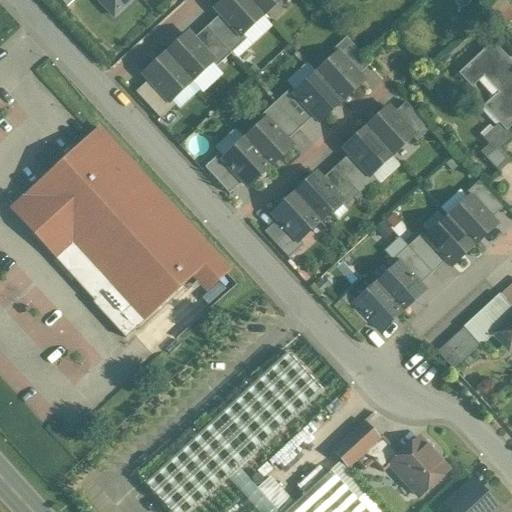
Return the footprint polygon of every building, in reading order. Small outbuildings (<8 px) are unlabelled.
[(98,0),(114,17),(131,0),(98,0)] [(262,17),(247,0),(224,0),(216,8),(221,14),(241,36),(242,36),(262,17)] [(247,0),(262,17),(280,0),(247,0)] [(498,29),(511,18),(511,14),(500,0),(495,0),(483,10),(498,29)] [(241,36),(221,14),(206,28),(230,54),(246,40),(242,36),(241,36)] [(230,54),(206,28),(192,41),(212,63),(211,64),(216,68),(230,54)] [(192,41),(186,35),(165,55),(191,83),(211,64),(212,63),(192,41)] [(370,65),(346,38),(332,51),(336,55),(337,55),(357,77),(370,65)] [(511,66),(493,45),(459,76),(472,90),(489,74),(509,95),(488,114),(497,124),(505,133),(507,130),(511,126),(511,66)] [(191,83),(165,55),(144,74),(149,80),(170,102),(191,83)] [(357,77),(337,55),(336,55),(315,74),(341,102),(362,83),(357,77)] [(295,93),(294,94),(314,116),(320,122),(341,102),(315,74),(295,93)] [(170,102),(149,80),(135,93),(160,119),(174,106),(170,102)] [(295,93),(291,88),(275,103),(299,130),(314,116),(294,94),(295,93)] [(299,130),(275,103),(260,117),(264,121),(265,121),(285,143),(299,130)] [(405,103),(392,115),(412,137),(412,138),(416,142),(430,130),(405,103)] [(392,115),(387,109),(365,129),(391,157),(412,138),(412,137),(392,115)] [(285,143),(265,121),(264,121),(244,140),(269,168),(291,149),(285,143)] [(497,124),(485,134),(499,149),(511,138),(511,135),(507,130),(505,133),(497,124)] [(98,128),(96,130),(92,131),(8,208),(126,337),(179,289),(180,289),(182,287),(181,287),(198,272),(212,287),(227,273),(228,274),(230,272),(228,270),(227,270),(100,131),(98,128)] [(391,157),(365,129),(344,148),(349,154),(370,176),(371,176),(391,157)] [(499,149),(485,134),(481,137),(488,144),(480,151),(498,172),(510,162),(499,149)] [(269,168),(244,140),(223,159),(222,160),(243,182),(248,188),(269,168)] [(223,159),(219,154),(204,168),(229,195),(243,182),(222,160),(223,159)] [(349,154),(334,168),(359,195),(375,180),(371,176),(370,176),(349,154)] [(334,168),(320,181),(341,203),(340,204),(344,208),(359,195),(334,168)] [(320,181),(315,175),(294,195),(319,223),(340,204),(341,203),(320,181)] [(502,209),(478,183),(464,196),(468,200),(469,199),(489,221),(502,209)] [(294,195),(272,214),(278,220),(298,242),(299,241),(319,223),(294,195)] [(489,221),(469,199),(468,200),(448,218),(473,246),(495,227),(489,221)] [(428,237),(427,238),(447,260),(452,266),(473,246),(448,218),(428,237)] [(298,242),(278,220),(264,233),(288,259),(303,246),(299,241),(298,242)] [(447,260),(427,238),(428,237),(424,232),(407,247),(432,274),(447,260)] [(432,274),(407,247),(392,261),(396,265),(397,264),(418,287),(432,274)] [(418,287),(397,264),(396,265),(376,284),(402,312),(423,293),(418,287)] [(402,312),(376,284),(356,303),(355,303),(371,321),(380,331),(402,312)] [(356,303),(348,294),(333,308),(357,334),(371,321),(355,303),(356,303)] [(511,316),(511,309),(499,295),(489,304),(506,322),(511,316)] [(506,322),(489,304),(480,312),(497,330),(506,322)] [(497,330),(480,312),(472,320),(488,338),(496,331),(497,330)] [(511,316),(506,322),(497,330),(496,331),(509,345),(511,341),(511,316)] [(488,338),(472,320),(463,328),(479,347),(488,338)] [(479,347),(463,329),(454,337),(471,354),(479,347)] [(471,354),(454,337),(446,345),(462,363),(471,354)] [(446,345),(437,353),(453,371),(462,363),(446,345)] [(287,353),(144,484),(169,511),(191,511),(238,469),(322,392),(287,353)] [(399,456),(381,436),(354,461),(364,471),(373,463),(382,473),(390,466),(389,466),(399,456)] [(399,456),(389,466),(390,466),(418,497),(448,470),(419,439),(399,456)] [(276,511),(238,469),(191,511),(276,511)] [(366,511),(338,481),(304,511),(366,511)] [(497,511),(499,510),(472,481),(445,505),(451,511),(497,511)]
